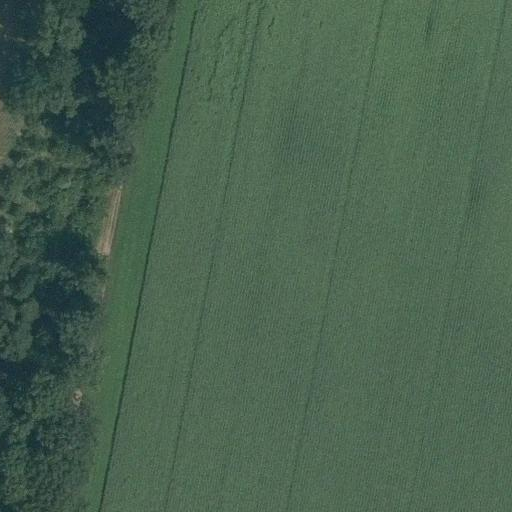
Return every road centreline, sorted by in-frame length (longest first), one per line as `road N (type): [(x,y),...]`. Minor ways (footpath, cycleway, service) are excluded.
road 1 (track): [(69,384),(144,0)]
road 2 (track): [(49,511),(69,384)]
